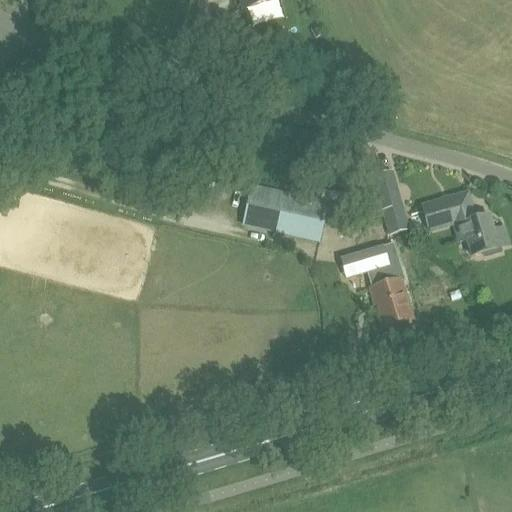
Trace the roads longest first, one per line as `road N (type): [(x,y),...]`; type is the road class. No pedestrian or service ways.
road 1 (unclassified): [(0,72),(4,54),(25,32),(511,182)]
road 2 (secondary): [(35,511),(511,368)]
